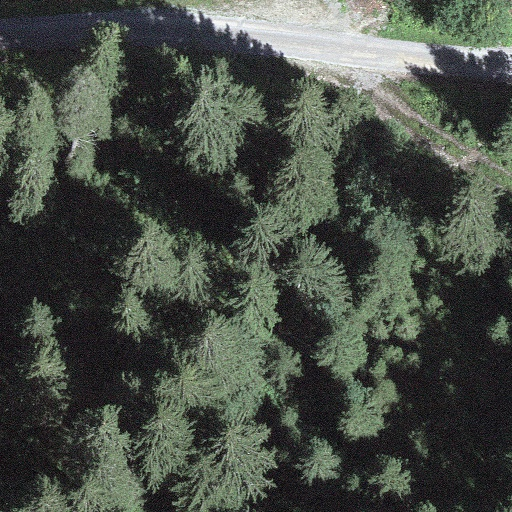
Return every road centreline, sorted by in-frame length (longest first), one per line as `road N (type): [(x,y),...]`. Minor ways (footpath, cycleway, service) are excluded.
road 1 (track): [(0,31),(131,20),(511,65)]
road 2 (track): [(275,31),(511,177)]
